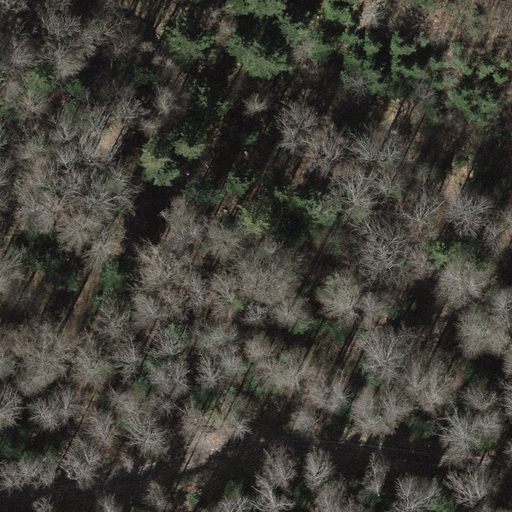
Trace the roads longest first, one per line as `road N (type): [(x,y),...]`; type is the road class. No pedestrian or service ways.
road 1 (track): [(0,230),(73,233),(165,255),(511,367)]
road 2 (track): [(0,494),(63,488),(230,441),(316,435),(511,462)]
